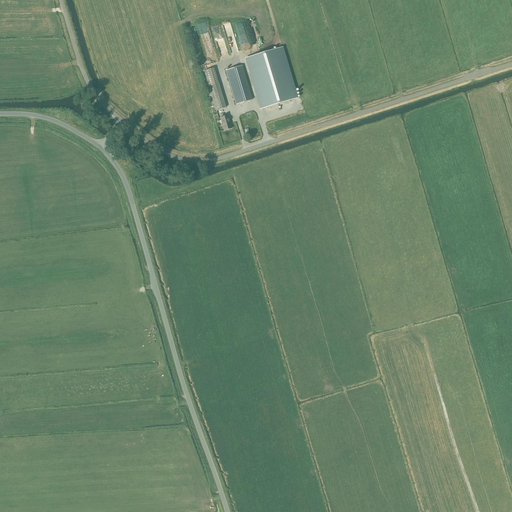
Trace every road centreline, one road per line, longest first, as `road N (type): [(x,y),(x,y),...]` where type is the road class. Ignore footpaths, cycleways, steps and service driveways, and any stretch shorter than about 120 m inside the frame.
road 1 (unclassified): [(99,146),(125,181),(227,511)]
road 2 (unclassified): [(267,142),(511,63)]
road 3 (track): [(435,376),(478,511)]
road 4 (unclassified): [(120,120),(186,160),(246,149)]
road 5 (unclassified): [(120,120),(89,86),(60,0)]
